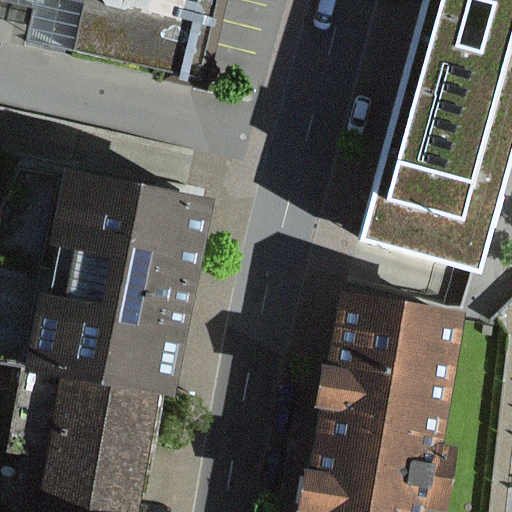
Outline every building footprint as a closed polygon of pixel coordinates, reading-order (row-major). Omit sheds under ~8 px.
[(209,92),(229,0),(66,0),(85,4),(74,54),(162,73),(160,81),(209,92)] [(511,0),(426,0),(422,20),(511,42),(511,0)] [(511,170),(511,42),(422,20),(364,246),(485,276),(511,170)] [(218,199),(67,169),(27,370),(64,381),(164,397),(178,400),(218,199)] [(445,445),(468,312),(344,291),(331,367),(324,366),(317,408),(324,409),(313,473),(306,472),(298,511),(434,511),(436,511),(450,511),(462,448),(445,445)] [(141,511),(164,397),(64,381),(43,511),(141,511)]
